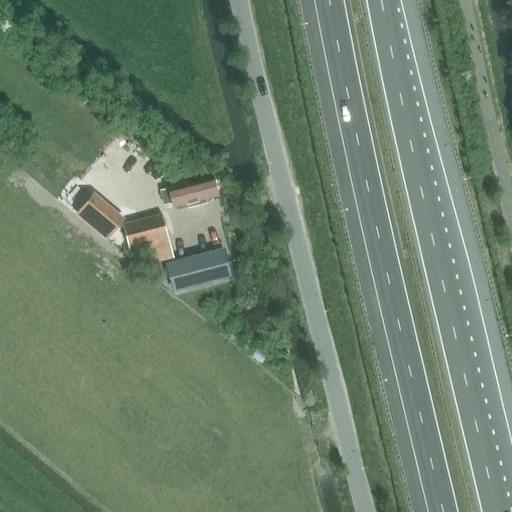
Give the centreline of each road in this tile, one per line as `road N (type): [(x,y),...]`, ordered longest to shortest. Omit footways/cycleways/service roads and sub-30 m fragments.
road 1 (unclassified): [(364,511),(240,0)]
road 2 (motorway): [(497,511),(382,0)]
road 3 (motorway): [(329,0),(443,511)]
